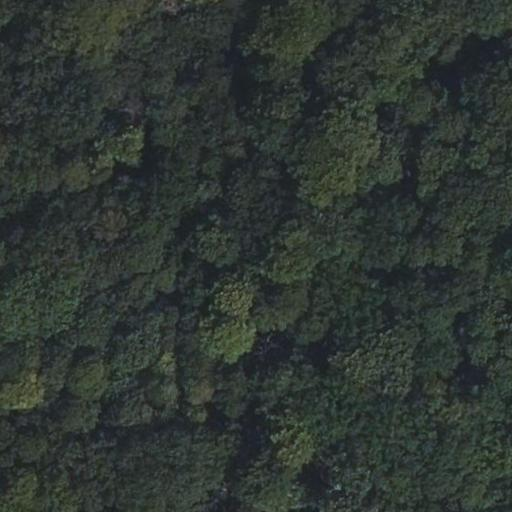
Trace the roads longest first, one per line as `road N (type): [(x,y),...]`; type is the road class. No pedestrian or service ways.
road 1 (unknown): [(414,511),(398,0)]
road 2 (track): [(0,488),(299,511)]
